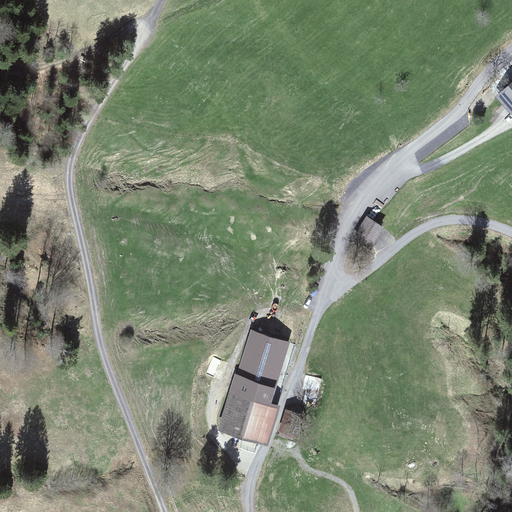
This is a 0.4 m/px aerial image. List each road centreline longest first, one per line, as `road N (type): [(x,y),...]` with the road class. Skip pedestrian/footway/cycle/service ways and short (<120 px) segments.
road 1 (unclassified): [(327,287),(377,183),(463,109),(511,51)]
road 2 (unclassified): [(511,230),(455,221),(411,236),(364,272),(327,287)]
road 3 (track): [(250,511),(249,492),(312,328)]
road 4 (track): [(152,19),(79,53),(0,70)]
